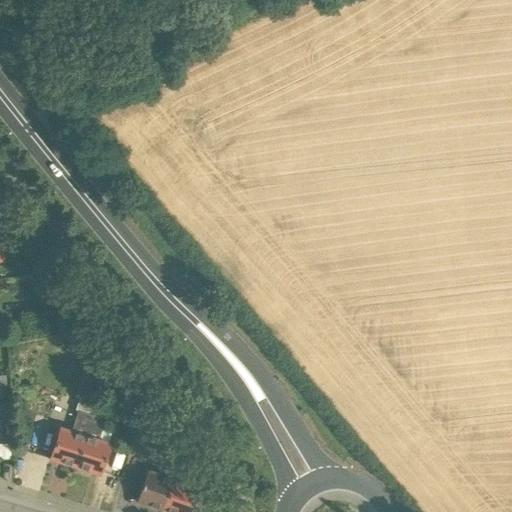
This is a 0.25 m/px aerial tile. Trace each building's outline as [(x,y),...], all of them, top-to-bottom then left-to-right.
[(139,375),(145,383),(151,378),(145,371),(139,375)] [(96,402),(79,397),(76,410),(78,411),(74,422),(71,432),(60,428),(50,459),(76,467),(96,402)] [(164,401),(151,397),(146,413),(159,417),(164,401)] [(106,419),(103,418),(104,416),(117,420),(121,406),(103,401),(102,404),(96,402),(76,467),(102,475),(111,444),(99,440),(102,431),(106,419)] [(183,455),(176,468),(195,478),(205,460),(194,454),(191,459),(183,455)] [(176,471),(175,471),(179,458),(166,455),(162,466),(159,475),(147,471),(137,502),(163,510),(176,471)] [(176,471),(163,510),(168,511),(190,511),(198,489),(186,486),(190,476),(176,471)]
